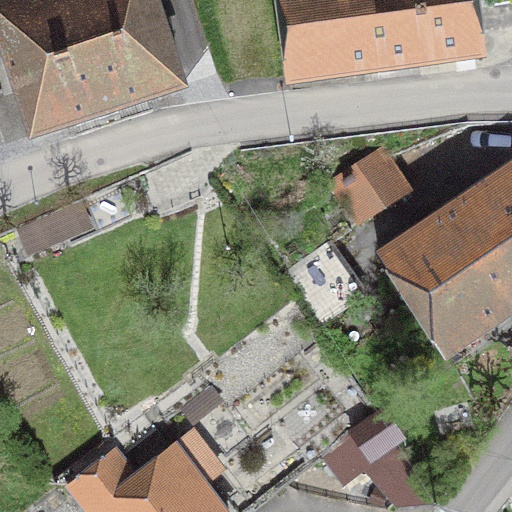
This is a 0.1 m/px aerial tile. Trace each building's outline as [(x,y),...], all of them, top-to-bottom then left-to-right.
[(152,0),(3,0),(0,1),(0,37),(32,134),(181,85),(152,0)] [(277,0),(288,80),(481,54),(473,0),(277,0)] [(357,223),(408,190),(382,150),(331,183),(357,223)] [(444,354),(511,308),(511,167),(379,255),(444,354)] [(363,295),(326,242),(280,274),(316,327),(363,295)] [(369,459),(394,443),(374,416),(351,430),(369,459)] [(343,482),(364,466),(399,505),(423,485),(394,443),(369,459),(351,430),(322,455),(343,482)] [(73,485),(93,511),(219,511),(200,486),(218,468),(191,433),(134,479),(114,453),(73,485)]
